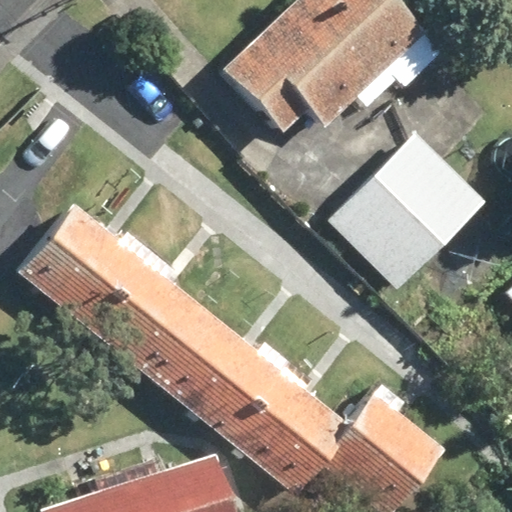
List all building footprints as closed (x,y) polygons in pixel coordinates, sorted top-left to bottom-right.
[(370,0),(286,0),(201,78),(260,144),(287,120),(303,138),(344,102),(353,113),(378,91),(385,98),(426,61),(370,0)] [(404,139),(315,230),(385,299),(474,208),(404,139)] [(247,333),(233,351),(151,287),(165,269),(107,223),(92,241),(55,212),(0,282),(0,288),(277,506),(303,473),(351,511),(384,511),(429,455),(354,396),(329,427),(291,397),(306,379),(247,333)] [(511,281),(494,299),(511,318),(511,281)] [(208,511),(195,468),(58,511),(208,511)]
